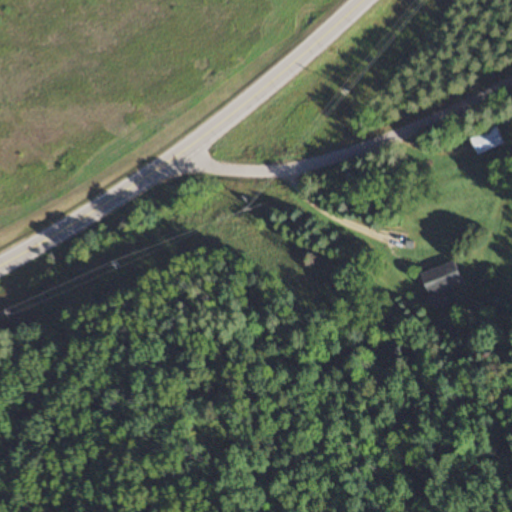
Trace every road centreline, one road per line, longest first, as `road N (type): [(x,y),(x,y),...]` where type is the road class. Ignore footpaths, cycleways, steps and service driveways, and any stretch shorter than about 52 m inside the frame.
road 1 (primary): [(0,266),(197,145),(364,0)]
road 2 (residential): [(172,160),(289,169),(432,124),(511,80)]
